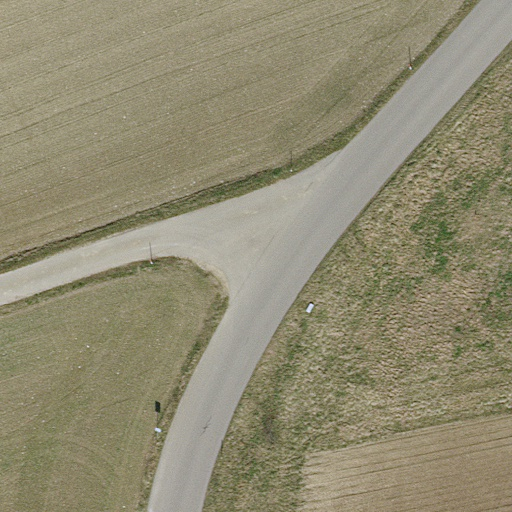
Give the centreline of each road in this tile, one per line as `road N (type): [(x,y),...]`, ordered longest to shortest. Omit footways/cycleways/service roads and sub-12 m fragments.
road 1 (tertiary): [(177,511),(187,464),(229,370),(325,210),(511,4)]
road 2 (track): [(325,210),(172,233),(0,291)]
